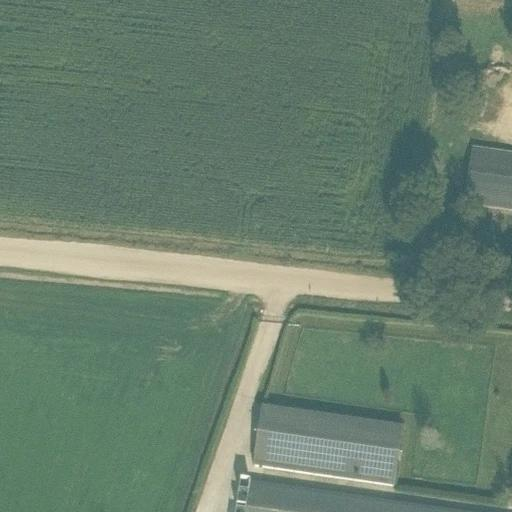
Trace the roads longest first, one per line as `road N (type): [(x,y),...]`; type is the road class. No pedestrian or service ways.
road 1 (track): [(0,259),(511,313)]
road 2 (unknown): [(262,286),(196,511)]
